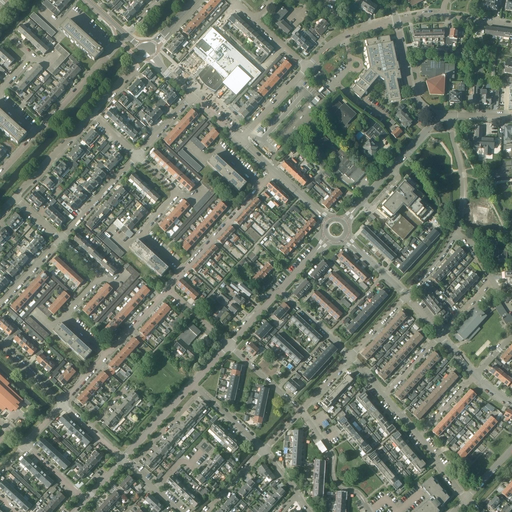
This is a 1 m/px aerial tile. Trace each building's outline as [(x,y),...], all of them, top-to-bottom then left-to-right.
[(55,0),(54,2),(56,4),(54,6),(55,8),(57,10),(60,12),(65,7),(58,1),(57,0),(55,0)] [(366,12),(372,4),(369,2),(370,0),(365,0),(361,6),(360,5),(358,10),(360,12),(362,9),(366,12)] [(501,0),(485,0),(484,9),(486,9),(490,10),(492,10),(495,11),(495,10),(497,11),(498,5),(501,5),(501,0)] [(217,6),(211,1),(207,5),(213,11),(217,6)] [(131,7),(136,12),(141,7),(135,2),(135,3),(131,7)] [(372,4),(366,12),(372,15),(375,10),(376,10),(383,9),(381,3),(375,5),(374,5),(372,4)] [(213,11),(207,5),(203,10),(209,15),(213,11)] [(292,29),(281,19),(288,11),(285,8),(283,9),(279,6),(269,17),(287,34),(292,29)] [(127,12),(132,17),(136,12),(131,7),(127,12)] [(209,15),(203,10),(199,14),(205,19),(209,15)] [(132,17),(127,12),(122,16),(128,21),(132,17)] [(205,19),(199,14),(195,18),(201,24),(205,19)] [(229,20),(232,23),(234,25),(239,19),(235,14),(229,20)] [(201,24),(195,18),(191,23),(197,28),(201,24)] [(239,19),(234,25),(239,29),(244,23),(239,19)] [(60,29),(66,35),(94,61),(99,55),(100,56),(104,52),(99,48),(99,49),(68,21),(69,20),(68,20),(60,29)] [(326,28),(329,25),(323,20),(314,30),(312,28),(309,30),(314,35),(316,32),(320,36),(327,28),(326,28)] [(197,28),(191,23),(187,27),(193,32),(197,28)] [(244,23),(239,29),(243,34),(249,27),(244,23)] [(22,34),(27,29),(23,25),(18,30),(22,34)] [(294,36),(292,38),(296,43),(301,37),(306,32),(304,31),(300,36),(297,33),(300,30),(300,29),(301,28),(299,26),(292,34),(294,36)] [(183,32),(188,37),(189,37),(193,32),(187,27),(183,31),(184,32),(183,32)] [(249,27),(243,34),(248,38),(254,32),(249,27)] [(27,29),(22,34),(26,38),(31,33),(27,29)] [(197,44),(193,49),(227,80),(240,92),(247,84),(249,86),(261,74),(212,29),(200,42),(197,44)] [(413,32),(413,34),(414,34),(414,39),(414,42),(418,42),(418,44),(417,48),(419,49),(420,44),(420,42),(432,42),(432,43),(444,42),(443,38),(443,30),(440,31),(440,30),(435,30),(435,31),(428,31),(428,30),(423,30),(423,31),(413,31),(413,32)] [(449,36),(447,36),(446,36),(445,49),(449,49),(449,45),(451,46),(452,45),(452,42),(456,43),(457,39),(459,40),(460,35),(457,34),(458,31),(450,30),(449,36)] [(175,40),(181,45),(185,42),(186,40),(185,40),(188,37),(183,32),(180,36),(180,35),(179,36),(175,40)] [(253,42),(259,36),(254,32),(248,38),(253,42)] [(31,33),(26,38),(31,42),(36,37),(31,33)] [(259,36),(253,42),(258,47),(263,41),(259,36)] [(389,36),(386,37),(366,41),(367,48),(365,48),(369,69),(351,90),(361,98),(379,77),(384,80),(389,103),(401,100),(397,80),(401,79),(398,63),(397,63),(393,42),(391,43),(389,36)] [(36,37),(31,42),(35,46),(40,41),(36,37)] [(301,37),(296,43),(301,47),(306,41),(301,37)] [(171,44),(177,50),(181,45),(175,40),(171,44)] [(40,41),(35,46),(40,51),(45,45),(40,41)] [(258,56),(263,51),(268,45),(263,41),(258,47),(261,49),(256,54),(258,56)] [(306,41),(301,47),(306,51),(311,46),(306,41)] [(177,50),(171,44),(167,49),(173,55),(177,50)] [(45,45),(40,51),(44,55),(49,49),(45,45)] [(265,53),(261,58),(258,56),(257,58),(255,59),(260,64),(267,56),(273,49),(268,45),(263,51),(265,53)] [(193,49),(181,62),(214,93),(227,80),(205,60),(193,49)] [(66,51),(62,55),(66,59),(70,55),(66,51)] [(6,52),(1,58),(5,62),(10,56),(6,52)] [(9,66),(14,60),(10,56),(5,62),(9,66)] [(69,68),(71,70),(77,75),(81,71),(75,65),(78,62),(71,56),(69,58),(74,62),(69,68)] [(511,59),(507,58),(507,63),(504,62),(503,63),(503,65),(503,66),(506,67),(505,72),(511,74),(511,73),(511,59)] [(281,65),(287,71),(291,66),(285,61),(281,65)] [(454,78),(454,71),(454,64),(443,64),(443,62),(429,62),(429,64),(422,64),(422,68),(420,68),(420,72),(422,72),(422,75),(429,76),(428,81),(426,81),(430,95),(444,95),(445,78),(444,78),(445,77),(447,76),(448,78),(454,78)] [(37,64),(33,69),(39,74),(43,69),(37,64)] [(287,71),(281,65),(277,70),(283,75),(287,71)] [(39,74),(33,69),(29,73),(35,78),(39,74)] [(67,74),(73,80),(77,75),(71,70),(67,74)] [(144,81),(149,85),(153,89),(155,86),(150,82),(153,79),(152,78),(154,75),(148,70),(143,75),(146,79),(144,81)] [(283,75),(277,70),(273,74),(279,79),(283,75)] [(35,78),(29,73),(25,77),(31,82),(35,78)] [(63,79),(69,84),(73,80),(67,74),(63,79)] [(279,79),(273,74),(269,78),(275,84),(279,79)] [(31,82),(25,77),(21,82),(27,87),(31,82)] [(275,84),(269,78),(265,83),(271,88),(275,84)] [(60,84),(65,88),(69,84),(63,79),(59,83),(60,84)] [(133,86),(139,91),(145,85),(147,88),(149,85),(144,81),(142,83),(138,80),(133,86)] [(27,87),(21,82),(17,86),(23,91),(27,87)] [(271,88),(265,83),(262,87),(267,92),(271,88)] [(56,89),(61,94),(66,90),(65,88),(60,84),(56,89)] [(479,89),(481,90),(484,86),(473,85),(472,96),(469,96),(468,104),(475,104),(476,96),(478,96),(479,94),(479,89)] [(13,90),(19,95),(23,91),(17,86),(13,90)] [(130,97),(135,102),(137,99),(134,97),(139,91),(133,86),(128,91),(132,95),(130,97)] [(267,92),(262,87),(257,92),(263,97),(267,92)] [(52,93),(57,99),(61,94),(56,89),(52,93)] [(479,89),(479,94),(480,94),(480,100),(479,100),(479,104),(490,104),(490,98),(489,97),(489,96),(486,96),(486,90),(481,90),(479,89)] [(168,96),(174,101),(178,97),(172,92),(168,96)] [(460,103),(460,94),(453,94),(454,92),(450,92),(450,93),(449,93),(449,102),(460,103)] [(48,98),(53,103),(57,99),(52,93),(48,98)] [(251,98),(257,104),(262,99),(256,93),(251,98)] [(164,96),(162,98),(159,101),(164,106),(167,103),(170,106),(174,101),(168,96),(165,94),(163,96),(164,96)] [(312,100),(316,104),(321,99),(317,95),(312,100)] [(127,110),(133,104),(135,106),(137,104),(135,102),(130,97),(128,99),(124,96),(118,102),(127,110)] [(44,102),(49,107),(53,103),(48,98),(44,102)] [(257,104),(251,98),(247,103),(253,108),(257,104)] [(348,106),(345,103),(343,105),(337,99),(327,109),(334,115),(335,114),(340,120),(339,120),(342,123),(345,121),(348,123),(356,115),(353,112),(352,112),(350,111),(351,110),(348,108),(347,107),(348,106)] [(236,102),(234,100),(230,105),(238,113),(244,118),(249,113),(242,108),(241,110),(235,104),(236,102)] [(39,107),(45,112),(49,107),(44,102),(39,107)] [(153,112),(159,118),(163,113),(160,110),(163,107),(158,103),(155,106),(157,108),(153,112)] [(253,108),(247,103),(242,108),(249,113),(253,108)] [(406,115),(405,115),(401,111),(404,108),(401,105),(396,111),(399,114),(396,116),(403,123),(401,125),(406,129),(408,127),(411,124),(410,124),(412,122),(408,118),(409,117),(406,115)] [(35,111),(41,116),(45,112),(39,107),(35,111)] [(111,119),(116,113),(112,109),(106,115),(111,119)] [(188,114),(194,120),(198,115),(192,110),(188,114)] [(23,139),(27,135),(23,131),(22,132),(0,112),(0,127),(18,144),(23,139)] [(147,115),(155,122),(159,118),(153,112),(152,114),(150,112),(147,115)] [(116,113),(111,119),(115,123),(121,117),(116,113)] [(194,120),(188,114),(184,119),(190,124),(194,120)] [(123,115),(121,117),(115,123),(120,127),(125,121),(125,122),(127,119),(123,115)] [(155,122),(147,115),(140,122),(146,126),(148,124),(151,127),(155,122)] [(190,124),(184,119),(180,123),(186,128),(190,124)] [(124,131),(130,125),(125,122),(125,121),(120,127),(124,131)] [(186,128),(180,123),(176,127),(182,133),(186,128)] [(366,145),(363,148),(368,153),(366,155),(369,157),(371,155),(371,156),(377,149),(372,144),(379,136),(384,141),(388,137),(383,129),(376,123),(372,128),(372,127),(365,134),(367,136),(370,140),(366,144),(366,145)] [(130,125),(124,131),(129,136),(134,130),(130,125)] [(136,127),(134,130),(129,136),(133,140),(134,139),(135,141),(137,140),(138,139),(138,138),(137,136),(141,131),(136,127)] [(182,133),(176,127),(172,132),(178,137),(182,133)] [(475,137),(474,148),(484,148),(484,155),(490,155),(490,149),(493,149),(493,148),(493,140),(493,138),(481,138),(482,128),(476,127),(475,137)] [(396,139),(402,133),(397,128),(396,130),(394,128),(391,131),(393,133),(391,134),(396,139)] [(209,134),(215,139),(219,135),(213,129),(209,134)] [(87,136),(95,143),(100,137),(92,130),(87,136)] [(178,137),(172,132),(168,136),(174,141),(178,137)] [(215,139),(209,134),(205,138),(211,143),(215,139)] [(322,135),(313,145),(319,151),(318,153),(321,156),(322,154),(323,155),(328,150),(335,156),(339,152),(332,145),(322,135)] [(95,143),(87,136),(83,141),(86,144),(84,147),(89,152),(91,149),(90,148),(95,143)] [(174,141),(168,136),(164,140),(170,146),(174,141)] [(206,146),(207,148),(211,143),(205,138),(201,142),(203,144),(206,146)] [(73,152),(79,158),(84,153),(77,147),(73,152)] [(150,152),(151,154),(150,155),(155,159),(160,153),(154,148),(150,152)] [(339,161),(330,171),(336,177),(340,172),(343,175),(343,174),(349,179),(350,178),(354,181),(356,179),(359,181),(365,174),(359,168),(358,169),(347,158),(349,156),(341,149),(339,152),(335,156),(334,157),(337,160),(338,159),(339,161)] [(79,158),(73,152),(68,157),(75,162),(79,158)] [(123,158),(122,157),(116,152),(114,154),(111,153),(110,155),(112,157),(112,156),(119,163),(123,158)] [(159,163),(165,157),(160,153),(155,159),(159,163)] [(239,192),(246,183),(215,155),(207,163),(239,192)] [(108,161),(114,167),(119,163),(112,156),(112,157),(108,161)] [(163,167),(169,161),(165,157),(159,163),(163,167)] [(286,170),(291,164),(289,162),(290,160),(288,158),(282,166),(286,170)] [(98,164),(104,170),(106,168),(110,171),(114,167),(108,161),(104,165),(101,162),(98,164)] [(168,171),(173,165),(169,161),(163,167),(168,171)] [(54,173),(60,179),(57,182),(60,185),(63,181),(62,177),(68,170),(71,172),(75,169),(69,163),(66,167),(62,163),(54,173)] [(96,174),(102,180),(107,176),(102,172),(104,170),(98,164),(96,167),(100,170),(96,174)] [(290,174),(295,168),(291,164),(286,170),(290,174)] [(172,176),(178,170),(173,165),(168,171),(172,176)] [(295,178),(300,172),(295,168),(290,174),(295,178)] [(177,180),(182,174),(178,170),(172,176),(177,180)] [(299,182),(304,177),(300,172),(295,178),(299,182)] [(134,182),(139,177),(134,173),(130,178),(134,182)] [(102,180),(96,174),(91,179),(98,185),(102,180)] [(181,184),(187,178),(182,174),(177,180),(181,184)] [(417,190),(420,187),(408,176),(378,209),(390,220),(383,227),(403,245),(434,211),(422,200),(425,197),(417,190)] [(138,186),(143,181),(139,177),(134,182),(138,186)] [(304,177),(299,182),(303,186),(308,181),(304,177)] [(185,188),(191,182),(187,178),(181,184),(185,188)] [(56,187),(57,188),(60,185),(57,182),(55,180),(52,183),(51,182),(48,179),(43,184),(52,192),(56,187)] [(98,185),(91,179),(87,183),(94,189),(98,185)] [(143,190),(147,185),(143,181),(138,186),(143,190)] [(267,186),(271,191),(276,186),(271,181),(267,186)] [(190,192),(197,184),(195,182),(193,184),(191,182),(185,188),(190,192)] [(94,189),(87,183),(83,187),(80,184),(78,187),(84,192),(86,190),(90,194),(94,189)] [(147,194),(152,189),(147,185),(143,190),(147,194)] [(213,186),(209,190),(214,194),(218,190),(213,186)] [(276,195),(281,190),(276,186),(271,191),(276,195)] [(73,194),(75,196),(82,202),(86,198),(82,194),(84,192),(78,187),(76,189),(77,190),(73,194)] [(117,192),(124,199),(129,194),(121,187),(117,192)] [(45,192),(41,188),(39,190),(40,191),(38,194),(36,192),(29,199),(34,203),(40,196),(40,197),(45,192)] [(152,198),(156,193),(152,189),(147,194),(152,198)] [(336,189),(333,192),(333,193),(338,198),(342,194),(336,189)] [(281,199),(285,194),(281,190),(276,195),(281,199)] [(329,192),(331,194),(329,197),(335,202),(338,198),(333,193),(333,192),(331,190),(329,192)] [(112,197),(118,202),(120,200),(122,202),(124,199),(117,192),(112,197)] [(156,193),(152,198),(156,203),(161,198),(156,193)] [(285,194),(281,199),(286,204),(290,199),(285,194)] [(40,196),(34,203),(39,208),(45,201),(49,205),(54,199),(49,195),(45,200),(40,197),(40,196)] [(71,201),(78,207),(82,202),(75,196),(71,201)] [(108,201),(114,206),(118,202),(112,197),(108,201)] [(326,200),(331,206),(335,202),(329,197),(326,200)] [(257,207),(261,203),(256,198),(252,203),(257,207)] [(50,218),(56,211),(52,206),(56,201),(54,199),(49,205),(51,207),(45,213),(50,218)] [(184,200),(180,205),(186,210),(190,206),(184,200)] [(331,206),(326,200),(322,204),(328,209),(331,206)] [(78,207),(71,201),(67,205),(64,202),(62,204),(71,213),(73,211),(74,211),(78,207)] [(114,206),(108,201),(104,206),(109,211),(114,206)] [(217,207),(223,212),(227,208),(221,202),(217,207)] [(257,207),(252,203),(247,207),(252,212),(256,215),(258,217),(260,215),(258,213),(257,214),(254,210),(257,207)] [(176,209),(182,215),(186,210),(180,205),(176,209)] [(109,211),(104,206),(99,211),(105,216),(109,211)] [(138,211),(143,216),(148,212),(142,206),(138,211)] [(223,212),(217,207),(213,211),(219,217),(223,212)] [(248,217),(252,212),(247,207),(243,212),(248,217)] [(172,214),(178,219),(182,215),(176,209),(172,214)] [(69,217),(71,214),(66,210),(61,215),(54,222),(59,227),(62,224),(63,224),(64,223),(63,222),(66,220),(63,217),(66,214),(69,217)] [(54,222),(61,215),(56,211),(50,218),(54,222)] [(105,216),(99,211),(95,216),(101,221),(105,216)] [(143,216),(138,211),(133,216),(139,221),(143,216)] [(219,217),(213,211),(209,215),(215,221),(219,217)] [(248,217),(243,212),(239,217),(244,221),(248,217)] [(11,219),(18,225),(23,221),(16,214),(11,219)] [(168,218),(174,223),(178,219),(172,214),(168,218)] [(215,221),(209,215),(205,220),(211,226),(215,221)] [(101,221),(95,216),(91,220),(96,226),(101,221)] [(139,221),(133,216),(129,220),(135,226),(139,221)] [(244,221),(239,217),(234,221),(239,226),(244,221)] [(164,222),(170,228),(174,223),(168,218),(164,222)] [(20,227),(18,226),(18,225),(11,219),(6,224),(11,228),(9,231),(15,236),(17,234),(16,232),(20,227)] [(127,219),(123,224),(124,225),(126,227),(128,229),(130,231),(135,226),(129,220),(129,221),(127,219)] [(306,221),(313,228),(317,224),(311,219),(308,222),(307,220),(306,221)] [(96,226),(91,220),(90,220),(86,225),(92,230),(96,226)] [(211,226),(205,220),(201,224),(207,230),(211,226)] [(304,227),(309,232),(313,228),(306,221),(305,222),(307,224),(304,227)] [(170,228),(164,222),(160,227),(166,232),(170,228)] [(30,223),(28,225),(24,230),(26,233),(33,225),(30,223)] [(207,230),(201,224),(197,229),(203,234),(207,230)] [(226,231),(231,235),(237,241),(239,238),(233,233),(235,230),(230,226),(226,231)] [(365,237),(371,231),(366,227),(366,228),(364,226),(362,228),(364,230),(361,233),(365,237)] [(195,231),(193,233),(199,239),(203,234),(197,229),(196,227),(193,230),(195,231)] [(309,232),(304,227),(301,230),(299,229),(298,230),(305,236),(309,232)] [(432,227),(428,232),(430,234),(435,239),(439,235),(436,232),(438,230),(436,228),(435,229),(432,227)] [(0,230),(0,235),(5,240),(10,235),(13,238),(15,236),(9,231),(7,233),(2,228),(0,230)] [(296,235),(301,240),(305,236),(298,230),(297,230),(299,232),(296,235)] [(231,235),(226,231),(222,235),(227,240),(231,235)] [(371,231),(365,237),(369,241),(375,236),(371,231)] [(379,231),(375,236),(369,241),(374,245),(379,240),(377,237),(381,233),(379,231)] [(199,239),(193,233),(189,237),(195,243),(199,239)] [(78,243),(83,238),(78,234),(73,239),(78,243)] [(435,239),(430,234),(426,238),(431,243),(435,239)] [(227,240),(222,235),(217,240),(222,245),(227,240)] [(301,240),(296,235),(293,238),(291,237),(290,238),(298,244),(301,240)] [(35,240),(42,246),(46,241),(39,236),(35,240)] [(84,237),(83,238),(78,243),(82,248),(87,242),(87,243),(89,241),(84,237)] [(195,243),(189,237),(185,242),(191,247),(195,243)] [(288,243),(294,249),(298,244),(290,238),(291,240),(288,243)] [(431,243),(426,238),(422,242),(427,248),(431,243)] [(31,245),(37,251),(42,246),(35,240),(31,245)] [(169,269),(168,269),(137,240),(129,248),(161,277),(169,269)] [(379,240),(374,245),(378,249),(383,244),(379,240)] [(90,245),(87,243),(87,242),(82,248),(87,252),(93,245),(91,243),(90,245)] [(191,247),(185,242),(181,246),(187,252),(191,247)] [(287,242),(283,246),(290,253),(294,249),(288,243),(287,242)] [(427,248),(422,242),(418,247),(423,252),(427,248)] [(20,247),(21,248),(27,254),(30,252),(33,255),(37,251),(31,245),(27,249),(22,244),(20,247)] [(218,249),(213,244),(209,249),(214,254),(218,249)] [(383,244),(378,249),(382,253),(387,248),(383,244)] [(91,256),(96,251),(93,248),(95,246),(93,245),(87,252),(91,256)] [(279,250),(281,252),(286,257),(290,253),(283,246),(279,250)] [(423,252),(418,247),(414,251),(419,256),(423,252)] [(18,258),(25,264),(29,259),(26,256),(27,254),(21,248),(20,250),(23,253),(18,258)] [(387,248),(382,253),(386,257),(392,252),(387,248)] [(465,254),(459,248),(455,252),(461,258),(465,254)] [(210,259),(213,254),(214,254),(209,249),(205,254),(210,259)] [(96,251),(91,256),(95,260),(100,255),(96,251)] [(252,251),(246,257),(250,261),(256,254),(252,251)] [(419,256),(414,251),(410,255),(416,261),(419,256)] [(341,262),(347,255),(344,253),(343,254),(341,252),(337,257),(339,258),(339,259),(341,262)] [(392,252),(386,257),(391,261),(396,256),(392,252)] [(461,258),(455,252),(451,257),(457,262),(461,258)] [(215,264),(209,259),(210,259),(205,254),(200,259),(205,263),(207,261),(213,266),(215,264)] [(100,255),(95,260),(100,264),(105,259),(100,255)] [(347,255),(341,262),(346,266),(352,260),(347,255)] [(416,261),(410,255),(406,260),(412,265),(416,261)] [(56,268),(61,261),(57,257),(51,263),(56,268)] [(457,262),(451,257),(447,261),(453,267),(457,262)] [(14,263),(21,269),(25,264),(18,258),(14,263)] [(104,268),(109,263),(105,259),(100,264),(104,268)] [(205,263),(200,259),(196,263),(201,268),(202,266),(205,263)] [(352,260),(346,266),(351,270),(356,264),(352,260)] [(412,265),(406,260),(402,263),(402,264),(408,269),(412,265)] [(61,261),(56,268),(60,271),(66,265),(61,261)] [(398,268),(404,274),(408,269),(402,264),(402,263),(400,261),(398,263),(399,264),(400,263),(401,265),(398,268)] [(453,267),(447,261),(443,265),(449,271),(453,267)] [(323,262),(322,262),(318,266),(324,272),(328,267),(323,262)] [(10,267),(17,273),(21,269),(14,263),(10,267)] [(109,263),(104,268),(109,272),(113,267),(109,263)] [(192,268),(197,273),(201,268),(196,263),(192,268)] [(257,265),(262,269),(260,271),(266,276),(269,273),(264,267),(259,263),(257,265)] [(267,263),(264,267),(269,273),(273,269),(267,263)] [(356,264),(351,270),(356,275),(361,269),(356,264)] [(0,265),(0,269),(1,271),(7,276),(9,274),(13,278),(17,273),(10,267),(6,271),(0,266),(0,265)] [(66,265),(60,271),(65,275),(70,269),(66,265)] [(449,271),(443,265),(439,269),(445,275),(449,271)] [(324,272),(318,266),(314,271),(320,276),(324,272)] [(113,276),(117,271),(113,267),(109,272),(113,276)] [(70,269),(65,275),(69,279),(74,273),(70,269)] [(361,269),(356,275),(360,279),(366,273),(361,269)] [(445,275),(439,269),(435,274),(441,279),(445,275)] [(0,278),(0,282),(4,286),(9,282),(5,279),(7,276),(1,271),(0,271),(0,273),(2,276),(0,278)] [(136,271),(132,275),(136,279),(140,275),(136,271)] [(257,275),(262,280),(266,276),(260,271),(257,275)] [(320,276),(314,271),(310,275),(316,280),(320,276)] [(39,277),(45,282),(49,278),(43,272),(39,277)] [(337,275),(334,272),(328,279),(333,282),(339,276),(337,274),(337,275)] [(74,273),(69,279),(73,283),(79,277),(74,273)] [(366,273),(360,279),(363,282),(364,281),(366,283),(370,278),(368,276),(369,276),(366,273)] [(479,278),(473,273),(469,277),(475,282),(479,278)] [(441,279),(435,274),(431,278),(434,280),(432,283),(437,287),(439,285),(437,284),(441,279)] [(262,280),(257,275),(253,279),(258,284),(262,280)] [(339,276),(333,282),(337,286),(343,280),(340,277),(339,276)] [(45,282),(39,277),(35,281),(41,287),(45,282)] [(74,287),(75,285),(78,287),(83,281),(79,277),(73,283),(72,285),(74,287)] [(475,282),(469,277),(465,281),(471,287),(475,282)] [(181,279),(177,285),(181,289),(186,283),(181,279)] [(343,280),(337,286),(341,290),(347,283),(346,282),(345,283),(343,280)] [(41,287),(35,281),(31,286),(37,291),(41,287)] [(301,285),(307,291),(311,286),(305,281),(301,285)] [(471,287),(465,281),(461,286),(467,291),(471,287)] [(186,283),(181,289),(185,293),(190,287),(186,283)] [(238,292),(240,290),(249,297),(252,294),(246,289),(247,288),(242,283),(240,286),(238,285),(237,286),(233,283),(230,286),(238,292)] [(347,283),(341,290),(345,294),(351,288),(348,285),(349,285),(347,283)] [(113,289),(107,284),(103,288),(109,294),(113,289)] [(307,291),(301,285),(297,290),(303,295),(307,291)] [(37,291),(31,286),(27,290),(33,295),(37,291)] [(140,290),(146,296),(150,291),(144,286),(140,290)] [(432,294),(436,290),(432,286),(421,294),(425,299),(432,294)] [(467,291),(461,286),(457,290),(463,295),(467,291)] [(195,291),(192,289),(190,287),(185,293),(190,297),(195,291)] [(99,293),(105,298),(109,294),(103,288),(99,293)] [(351,288),(345,294),(349,298),(356,291),(354,290),(351,288)] [(377,295),(383,300),(387,296),(384,293),(386,291),(383,289),(382,291),(377,295)] [(33,295),(27,290),(23,294),(29,300),(33,295)] [(136,295),(142,300),(146,296),(140,290),(136,295)] [(303,295),(297,290),(293,294),(299,299),(303,295)] [(440,295),(436,290),(432,294),(425,299),(429,304),(436,298),(440,295)] [(463,295),(457,290),(453,294),(459,300),(463,295)] [(59,295),(60,296),(66,302),(70,297),(64,292),(63,293),(62,291),(59,295)] [(195,291),(190,297),(194,301),(199,296),(195,291)] [(315,301),(322,295),(320,293),(320,294),(317,291),(311,297),(310,299),(314,303),(315,301)] [(356,291),(349,298),(353,302),(359,295),(356,293),(357,292),(356,291)] [(95,297),(101,303),(105,298),(99,293),(95,297)] [(230,299),(222,293),(219,297),(227,303),(230,299)] [(436,298),(429,304),(433,309),(440,303),(444,299),(452,306),(454,304),(449,299),(442,293),(440,295),(436,298)] [(29,300),(23,294),(19,299),(25,304),(29,300)] [(459,300),(453,294),(449,299),(454,304),(459,300)] [(132,299),(138,305),(142,300),(136,295),(132,299)] [(241,307),(246,302),(241,297),(240,298),(237,295),(233,300),(237,303),(241,307)] [(322,295),(315,301),(320,305),(325,299),(323,296),(322,295)] [(383,300),(377,295),(373,299),(379,304),(383,300)] [(56,301),(62,306),(66,302),(60,296),(56,301)] [(91,302),(97,307),(101,303),(95,297),(91,302)] [(25,304),(19,299),(15,303),(21,309),(25,304)] [(128,304),(134,309),(138,305),(132,299),(128,304)] [(325,299),(320,305),(324,309),(330,302),(329,301),(328,301),(325,299)] [(379,304),(373,299),(370,304),(375,309),(379,304)] [(52,305),(58,311),(62,306),(56,301),(52,305)] [(87,306),(93,311),(97,307),(91,302),(87,306)] [(330,302),(324,309),(328,313),(334,307),(331,304),(331,303),(330,302)] [(21,309),(15,303),(11,308),(17,313),(21,309)] [(278,309),(284,315),(290,309),(284,303),(278,309)] [(443,309),(444,308),(443,308),(445,306),(442,303),(441,304),(440,303),(433,309),(437,314),(438,313),(441,317),(445,321),(452,316),(448,311),(447,313),(443,309)] [(124,308),(130,313),(134,309),(128,304),(124,308)] [(171,310),(165,304),(160,309),(169,316),(170,314),(168,312),(171,310)] [(235,314),(239,309),(233,304),(229,309),(235,314)] [(375,309),(370,304),(366,308),(371,313),(375,309)] [(52,305),(48,310),(50,312),(52,314),(54,315),(58,311),(52,305)] [(93,311),(87,306),(83,310),(89,316),(93,311)] [(216,317),(219,320),(224,325),(231,317),(227,313),(229,311),(223,306),(218,311),(220,312),(218,315),(216,317)] [(334,307),(328,313),(332,316),(338,310),(337,308),(336,309),(334,307)] [(120,312),(126,318),(130,313),(124,308),(120,312)] [(371,313),(366,308),(362,312),(367,317),(371,313)] [(477,308),(475,310),(455,332),(456,333),(453,336),(460,342),(463,339),(464,340),(465,339),(468,341),(479,329),(477,326),(486,316),(482,313),(483,311),(482,310),(481,311),(477,308)] [(156,313),(162,319),(164,321),(169,316),(160,309),(156,313)] [(284,315),(278,309),(273,315),(279,320),(281,318),(283,320),(285,319),(282,317),(284,315)] [(338,310),(332,316),(336,320),(342,314),(339,312),(340,311),(338,310)] [(116,317),(122,322),(126,318),(120,312),(116,317)] [(367,317),(362,312),(358,317),(363,322),(367,317)] [(397,316),(403,321),(407,317),(401,312),(397,316)] [(162,319),(156,313),(152,318),(158,324),(162,319)] [(182,313),(178,316),(174,321),(177,324),(181,319),(183,320),(186,317),(182,313)] [(290,320),(294,324),(295,324),(300,318),(296,314),(290,320)] [(502,319),(507,327),(511,323),(511,319),(509,314),(507,315),(502,319)] [(403,321),(397,316),(393,320),(399,326),(403,321)] [(112,321),(118,327),(122,322),(116,317),(112,321)] [(363,322),(358,317),(354,321),(359,326),(363,322)] [(158,324),(152,318),(148,323),(154,328),(158,324)] [(300,318),(295,324),(299,328),(305,322),(300,318)] [(359,326),(354,321),(352,323),(349,321),(350,320),(348,319),(346,321),(355,330),(359,326)] [(399,326),(393,320),(389,324),(395,330),(399,326)] [(108,326),(114,331),(118,327),(112,321),(108,326)] [(355,330),(346,321),(343,324),(345,325),(346,325),(348,327),(346,330),(351,335),(355,330)] [(8,323),(6,322),(1,328),(5,331),(10,325),(11,326),(12,324),(10,322),(8,323)] [(305,322),(299,328),(303,332),(309,326),(305,322)] [(84,360),(92,352),(60,323),(53,331),(84,360)] [(154,328),(148,323),(143,327),(150,333),(154,328)] [(191,323),(187,327),(178,338),(180,340),(174,346),(183,355),(186,351),(190,354),(188,355),(192,359),(196,355),(193,351),(192,351),(189,348),(188,347),(201,332),(191,323)] [(262,327),(268,332),(272,329),(266,323),(262,327)] [(395,330),(389,324),(385,329),(391,334),(395,330)] [(14,335),(18,331),(16,328),(15,329),(11,326),(10,325),(5,331),(9,336),(12,333),(14,335)] [(114,331),(108,326),(104,330),(110,336),(114,331)] [(309,326),(303,332),(307,336),(313,330),(309,326)] [(150,333),(143,327),(139,332),(142,334),(139,337),(144,341),(146,339),(145,337),(150,333)] [(268,332),(262,327),(259,330),(265,336),(268,332)] [(18,331),(14,335),(16,337),(14,340),(18,344),(26,336),(19,329),(18,331)] [(391,334),(385,329),(381,333),(387,339),(391,334)] [(265,336),(259,330),(255,334),(261,340),(265,336)] [(313,330),(307,336),(312,340),(317,334),(313,330)] [(413,336),(419,342),(423,338),(417,332),(413,336)] [(387,339),(381,333),(377,337),(383,343),(387,339)] [(276,345),(282,338),(277,334),(271,341),(276,345)] [(316,344),(322,338),(317,334),(312,340),(316,344)] [(26,336),(18,344),(23,348),(28,342),(30,340),(26,336)] [(410,340),(416,345),(419,342),(413,336),(410,340)] [(129,342),(136,348),(140,343),(141,344),(144,341),(139,337),(136,340),(134,338),(129,342)] [(383,343),(377,337),(373,342),(379,347),(383,343)] [(282,338),(276,345),(280,348),(286,342),(282,338)] [(406,344),(412,349),(416,345),(410,340),(406,344)] [(31,344),(28,342),(23,348),(27,352),(35,344),(33,342),(31,344)] [(136,348),(129,342),(125,347),(131,353),(136,348)] [(286,342),(280,348),(284,352),(290,346),(286,342)] [(379,347),(373,342),(369,346),(375,351),(379,347)] [(249,352),(255,346),(251,343),(246,349),(249,352)] [(35,344),(27,352),(32,356),(34,354),(36,356),(40,351),(38,349),(39,348),(35,344)] [(327,348),(333,354),(337,350),(331,344),(327,348)] [(403,347),(409,353),(412,349),(406,344),(403,347)] [(255,346),(249,352),(253,356),(255,354),(257,356),(263,351),(260,348),(258,350),(255,346)] [(290,346),(284,352),(289,356),(294,350),(290,346)] [(375,351),(369,346),(365,350),(371,356),(375,351)] [(131,353),(125,347),(121,352),(127,357),(131,353)] [(399,351),(405,357),(409,353),(403,347),(399,351)] [(324,352),(330,358),(333,354),(327,348),(324,352)] [(42,350),(40,351),(36,356),(38,357),(36,360),(40,364),(46,358),(42,354),(44,352),(42,350)] [(294,350),(289,356),(293,360),(299,354),(294,350)] [(361,354),(367,360),(371,356),(365,350),(361,354)] [(396,355),(402,361),(405,357),(399,351),(396,355)] [(127,357),(121,352),(117,356),(123,362),(127,357)] [(320,356),(326,362),(330,358),(324,352),(320,356)] [(430,356),(436,362),(440,358),(434,352),(430,356)] [(510,359),(504,353),(500,358),(502,360),(501,362),(504,365),(505,363),(506,363),(510,359)] [(299,354),(293,360),(297,364),(303,358),(299,354)] [(396,355),(392,359),(398,365),(402,361),(396,355)] [(48,356),(46,358),(40,364),(45,368),(51,362),(50,362),(49,360),(51,358),(48,356)] [(123,362),(117,356),(112,361),(119,367),(123,362)] [(317,360),(323,365),(326,362),(320,356),(317,360)] [(436,362),(430,356),(426,361),(432,366),(436,362)] [(388,363),(395,369),(398,365),(392,359),(388,363)] [(442,368),(448,361),(446,359),(440,366),(442,368)] [(51,362),(45,368),(49,372),(56,364),(52,360),(50,362),(51,362)] [(313,364),(319,369),(323,365),(317,360),(313,364)] [(119,367),(112,361),(108,366),(111,368),(108,371),(113,375),(115,372),(114,371),(119,367)] [(432,366),(426,361),(422,365),(428,371),(432,366)] [(65,371),(72,377),(76,372),(73,370),(75,368),(71,363),(68,366),(70,367),(65,371)] [(385,367),(391,372),(395,369),(388,363),(385,367)] [(310,368),(316,373),(319,369),(313,364),(310,368)] [(428,371),(422,365),(418,369),(424,375),(428,371)] [(494,366),(489,372),(494,375),(498,369),(494,366)] [(381,371),(387,376),(391,372),(385,367),(381,371)] [(306,371),(312,377),(316,373),(310,368),(306,371)] [(424,375),(418,369),(414,374),(420,379),(424,375)] [(498,369),(494,375),(498,379),(503,373),(498,369)] [(72,377),(65,371),(61,376),(68,381),(72,377)] [(98,376),(104,382),(109,377),(110,378),(113,375),(108,371),(105,374),(103,372),(98,376)] [(312,377),(306,371),(302,375),(309,381),(312,377)] [(384,380),(387,376),(381,371),(378,374),(384,380)] [(448,376),(454,381),(458,377),(452,372),(448,376)] [(503,373),(498,379),(503,383),(508,377),(503,373)] [(420,379),(414,374),(410,378),(416,383),(420,379)] [(22,400),(7,386),(9,384),(0,375),(0,407),(3,410),(6,407),(11,412),(22,400)] [(68,381),(61,376),(60,375),(59,376),(60,377),(57,380),(64,386),(68,381)] [(344,379),(345,380),(351,386),(357,379),(352,375),(350,377),(347,375),(344,379)] [(104,382),(98,376),(94,381),(100,387),(104,382)] [(454,381),(448,376),(445,379),(451,385),(454,381)] [(511,379),(508,377),(503,383),(508,386),(509,385),(511,386),(511,381),(511,380),(511,379)] [(416,383),(410,378),(406,382),(412,388),(416,383)] [(347,390),(351,386),(345,380),(344,379),(343,379),(344,379),(340,383),(346,388),(345,388),(347,390)] [(451,385),(445,379),(441,383),(447,389),(451,385)] [(289,389),(295,383),(291,380),(285,386),(289,389)] [(100,387),(94,381),(90,386),(96,391),(100,387)] [(412,388),(406,382),(402,387),(408,392),(412,388)] [(295,383),(289,389),(293,393),(299,387),(295,383)] [(346,388),(340,383),(336,387),(342,392),(345,388),(346,388)] [(447,389),(441,383),(437,387),(444,393),(447,389)] [(96,391),(90,386),(86,390),(92,396),(96,391)] [(343,394),(342,392),(336,387),(333,391),(334,392),(340,397),(343,394)] [(408,392),(402,387),(398,391),(404,396),(408,392)] [(444,393),(437,387),(434,391),(440,397),(444,393)] [(92,396),(86,390),(81,395),(87,400),(92,396)] [(466,395),(472,400),(474,397),(475,398),(477,396),(470,390),(466,395)] [(340,397),(334,392),(333,391),(329,395),(330,396),(336,401),(340,397)] [(404,396),(398,391),(394,395),(400,401),(404,396)] [(440,397),(434,391),(430,395),(436,400),(440,397)] [(127,398),(135,406),(141,399),(133,392),(130,396),(129,395),(127,398)] [(367,397),(364,392),(361,394),(359,392),(355,397),(360,403),(367,397)] [(77,400),(83,405),(87,400),(81,395),(77,400)] [(336,401),(330,396),(329,395),(326,399),(325,398),(325,399),(327,400),(333,405),(336,401)] [(436,400),(430,395),(427,399),(433,404),(436,400)] [(472,400),(466,395),(462,399),(467,404),(472,400)] [(363,407),(371,401),(367,397),(360,403),(363,407)] [(135,406),(127,398),(124,401),(125,402),(122,405),(129,412),(135,406)] [(333,405),(327,400),(325,399),(321,403),(324,405),(322,407),(327,412),(333,405)] [(433,404),(427,399),(423,402),(429,408),(433,404)] [(467,404),(462,399),(457,404),(463,409),(467,404)] [(371,401),(363,407),(367,411),(374,405),(371,401)] [(197,409),(204,416),(210,409),(202,402),(199,405),(200,406),(197,409)] [(429,408),(423,402),(420,406),(426,412),(429,408)] [(463,409),(457,404),(453,408),(459,413),(463,409)] [(485,407),(491,413),(494,410),(487,404),(485,407)] [(124,418),(129,412),(122,405),(119,408),(118,407),(115,410),(124,418)] [(374,405),(367,411),(370,415),(378,409),(374,405)] [(420,406),(416,410),(422,416),(426,412),(420,406)] [(459,413),(453,408),(449,413),(455,418),(459,413)] [(204,416),(197,409),(194,412),(193,411),(190,414),(199,422),(204,416)] [(378,409),(370,415),(374,420),(375,418),(381,413),(378,409)] [(124,418),(115,410),(112,413),(113,414),(110,417),(118,424),(124,418)] [(413,414),(417,418),(419,420),(422,416),(416,410),(413,414)] [(341,426),(349,419),(343,413),(338,417),(340,419),(337,422),(341,426)] [(379,422),(385,417),(381,413),(375,418),(379,422)] [(455,418),(449,413),(445,417),(451,423),(455,418)] [(199,422),(190,414),(187,417),(188,418),(185,421),(193,428),(199,422)] [(64,425),(69,419),(65,415),(60,420),(64,425)] [(497,422),(491,417),(489,415),(485,420),(492,427),(497,422)] [(118,424),(110,417),(107,420),(104,423),(112,430),(118,424)] [(377,424),(380,427),(381,427),(388,421),(385,417),(379,422),(377,424)] [(451,423),(445,417),(441,422),(446,427),(451,423)] [(69,429),(74,424),(69,419),(64,425),(69,429)] [(345,430),(352,424),(349,419),(341,426),(345,430)] [(483,426),(488,432),(492,427),(485,420),(483,423),(485,424),(483,426)] [(193,428),(185,421),(183,424),(182,423),(179,426),(187,434),(193,428)] [(215,435),(216,434),(222,428),(219,425),(220,424),(217,421),(209,429),(215,435)] [(388,421),(381,427),(384,432),(392,425),(391,425),(388,421)] [(446,427),(441,422),(436,426),(442,432),(446,427)] [(73,433),(79,428),(74,424),(69,429),(73,433)] [(352,424),(345,430),(348,434),(356,428),(352,424)] [(392,425),(384,432),(388,436),(395,429),(392,425),(391,425),(392,425)] [(187,434),(179,426),(176,429),(177,430),(174,433),(181,440),(181,439),(184,436),(185,437),(187,434)] [(442,432),(436,426),(432,431),(438,436),(442,432)] [(478,431),(484,436),(488,432),(483,426),(478,431)] [(78,438),(83,432),(79,428),(73,433),(78,438)] [(216,434),(215,435),(221,441),(229,432),(226,430),(225,431),(222,428),(216,434)] [(356,428),(348,434),(352,438),(359,432),(356,428)] [(401,436),(397,431),(390,438),(393,442),(401,436)] [(474,435),(480,441),(484,436),(478,431),(474,435)] [(83,442),(88,436),(83,432),(78,438),(83,442)] [(229,432),(221,441),(228,447),(228,446),(234,439),(231,436),(232,435),(229,432)] [(359,432),(352,438),(355,442),(363,436),(359,432)] [(167,439),(176,446),(182,440),(181,439),(181,440),(174,433),(171,436),(170,436),(167,439)] [(470,440),(476,445),(480,441),(474,435),(470,440)] [(88,436),(83,442),(87,446),(92,441),(88,436)] [(363,436),(355,442),(359,446),(366,440),(363,436)] [(404,440),(401,436),(393,442),(397,446),(404,440)] [(201,445),(208,452),(214,446),(205,438),(201,442),(203,443),(201,445)] [(42,449),(48,443),(43,439),(38,444),(42,449)] [(176,446),(167,439),(164,442),(165,442),(162,446),(169,452),(170,453),(176,446)] [(234,439),(228,446),(228,447),(234,452),(242,444),(238,441),(238,442),(234,439)] [(366,440),(359,446),(362,450),(370,444),(366,440)] [(400,450),(408,444),(404,440),(397,446),(400,450)] [(466,445),(471,450),(476,445),(470,440),(466,445)] [(47,453),(52,447),(48,443),(42,449),(47,453)] [(362,450),(366,455),(373,448),(370,444),(362,450)] [(408,444),(400,450),(404,455),(406,453),(405,453),(411,448),(408,444)] [(461,449),(467,454),(471,450),(466,445),(461,449)] [(156,451),(164,459),(166,456),(169,452),(162,446),(160,449),(159,448),(156,451)] [(52,457),(57,451),(52,447),(47,453),(52,457)] [(407,458),(409,457),(415,452),(411,448),(405,453),(406,453),(404,455),(407,458)] [(467,454),(461,449),(457,454),(463,459),(467,454)] [(371,461),(379,455),(375,450),(367,457),(371,461),(372,461),(371,461)] [(56,461),(61,456),(57,451),(52,457),(56,461)] [(91,455),(92,457),(93,457),(96,460),(98,462),(102,457),(95,451),(91,455)] [(153,460),(158,465),(164,459),(156,451),(153,454),(154,455),(151,458),(153,460)] [(411,463),(414,460),(418,457),(415,452),(409,457),(407,458),(411,463)] [(214,459),(221,466),(225,462),(218,455),(214,459)] [(371,461),(372,461),(375,465),(381,460),(382,459),(379,455),(371,461)] [(61,465),(66,460),(61,456),(56,461),(61,465)] [(25,467),(30,461),(26,457),(21,463),(25,467)] [(98,462),(96,460),(93,457),(92,457),(89,461),(94,466),(98,462)] [(414,460),(411,463),(414,467),(422,461),(421,460),(418,457),(414,460)] [(158,465),(153,460),(151,458),(148,461),(147,460),(144,463),(153,471),(158,465)] [(228,461),(231,463),(234,466),(236,464),(233,461),(230,458),(228,461)] [(208,461),(216,468),(218,470),(221,466),(214,459),(214,460),(212,462),(210,459),(208,461)] [(66,460),(61,465),(65,470),(70,464),(66,460)] [(378,469),(384,464),(381,460),(375,465),(378,469)] [(422,461),(414,467),(420,474),(425,469),(423,467),(426,465),(422,460),(421,460),(422,461)] [(30,461),(25,467),(30,471),(35,466),(30,461)] [(85,466),(90,471),(94,466),(89,461),(85,466)] [(218,470),(216,468),(208,461),(206,463),(209,465),(207,467),(214,474),(218,470)] [(262,473),(268,468),(265,464),(258,468),(261,471),(259,472),(260,474),(262,473)] [(384,464),(378,469),(382,473),(388,468),(384,464)] [(35,466),(30,471),(34,475),(39,470),(35,466)] [(90,471),(85,466),(81,470),(86,475),(90,471)] [(214,474),(207,467),(205,469),(202,467),(200,469),(209,476),(209,477),(210,478),(214,474)] [(260,481),(265,478),(272,473),(268,468),(262,473),(260,474),(262,478),(259,480),(260,481)] [(388,468),(382,473),(385,477),(391,473),(391,472),(388,468)] [(205,480),(209,477),(209,476),(200,469),(199,470),(202,473),(200,475),(199,475),(205,480)] [(39,470),(34,475),(39,480),(44,474),(39,470)] [(86,475),(81,470),(74,477),(77,480),(80,477),(82,479),(86,475)] [(389,482),(396,475),(392,471),(391,472),(391,473),(385,477),(389,482)] [(265,478),(268,481),(265,483),(266,485),(275,478),(272,473),(265,478)] [(44,474),(39,480),(44,484),(49,478),(44,474)] [(176,480),(178,478),(173,474),(166,482),(171,486),(171,485),(176,480)] [(205,480),(199,475),(196,479),(203,486),(207,482),(205,480)] [(396,475),(389,482),(392,485),(392,486),(400,479),(396,475)] [(123,482),(129,487),(132,484),(134,487),(137,484),(134,482),(129,477),(123,482)] [(431,477),(422,485),(433,497),(434,499),(431,502),(430,501),(416,511),(438,511),(439,511),(436,508),(449,498),(446,494),(445,495),(442,491),(443,490),(438,484),(437,485),(433,481),(434,480),(431,477)] [(49,478),(44,484),(48,488),(53,483),(49,478)] [(400,479),(392,486),(396,490),(398,488),(400,490),(405,486),(400,479)] [(180,483),(176,480),(171,485),(175,489),(180,483)] [(254,487),(255,485),(250,480),(246,484),(254,490),(255,489),(254,487)] [(0,487),(4,491),(9,485),(4,481),(0,485),(0,487)] [(121,491),(123,493),(123,494),(124,496),(125,496),(131,489),(129,487),(123,482),(119,487),(122,490),(121,491)] [(179,493),(185,486),(181,482),(180,483),(175,489),(179,493)] [(270,486),(272,489),(276,492),(281,497),(285,493),(280,488),(278,490),(274,487),(276,485),(274,482),(270,486)] [(51,493),(55,489),(58,485),(56,483),(49,491),(51,493)] [(11,484),(10,486),(9,485),(4,491),(8,495),(14,489),(13,489),(15,487),(11,484)] [(242,488),(248,493),(252,497),(253,496),(251,494),(254,490),(246,484),(242,488)] [(189,489),(186,486),(185,486),(179,493),(183,496),(189,489)] [(16,488),(14,490),(14,489),(8,495),(13,499),(18,493),(19,491),(16,488)] [(242,488),(238,493),(243,498),(248,493),(242,488)] [(511,493),(506,488),(502,493),(507,498),(511,493)] [(189,489),(183,496),(187,500),(192,495),(193,493),(189,489)] [(111,496),(116,501),(120,497),(122,498),(124,496),(123,494),(119,491),(116,493),(115,492),(111,496)] [(271,494),(269,491),(267,493),(270,496),(270,495),(277,502),(281,497),(276,492),(273,495),(272,493),(271,494)] [(21,492),(19,494),(18,493),(13,499),(17,503),(23,498),(23,497),(24,496),(21,492)] [(55,497),(61,502),(65,498),(59,493),(55,497)] [(150,504),(154,499),(150,495),(145,500),(150,504)] [(196,498),(195,498),(192,495),(187,500),(190,503),(190,504),(196,498)] [(229,500),(234,505),(238,501),(239,502),(239,503),(241,505),(244,502),(240,498),(238,500),(233,495),(229,500)] [(267,502),(272,507),(277,502),(270,495),(270,496),(267,499),(264,496),(263,498),(267,502)] [(107,500),(112,505),(114,503),(117,506),(119,504),(116,501),(111,496),(107,500)] [(196,498),(190,504),(195,508),(201,501),(197,496),(195,498),(196,498)] [(500,501),(502,503),(504,501),(500,496),(498,499),(496,497),(492,501),(496,505),(500,501)] [(25,497),(24,498),(23,498),(17,503),(22,507),(27,502),(29,500),(25,497)] [(61,502),(55,497),(51,502),(57,507),(61,502)] [(154,499),(150,504),(154,508),(159,503),(154,499)] [(103,505),(108,510),(112,505),(107,500),(103,505)] [(224,505),(232,511),(234,508),(237,510),(238,508),(234,505),(229,500),(224,505)] [(496,505),(492,501),(488,505),(492,510),(493,509),(495,511),(498,507),(496,505)] [(27,502),(22,507),(27,511),(32,506),(27,502)] [(47,506),(53,511),(57,507),(51,502),(47,506)] [(272,507),(267,502),(262,507),(268,511),(272,507)] [(159,503),(154,508),(157,511),(158,511),(163,507),(159,503)]
